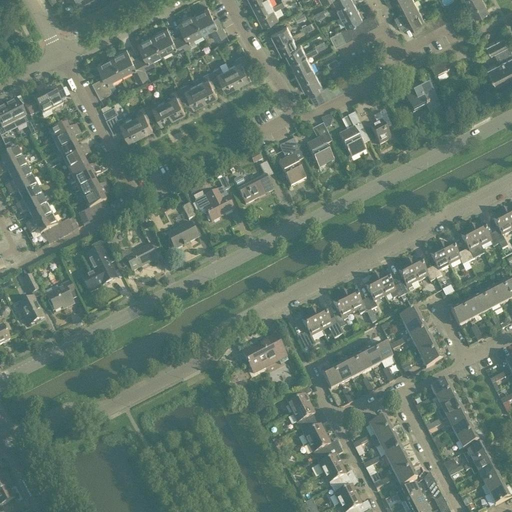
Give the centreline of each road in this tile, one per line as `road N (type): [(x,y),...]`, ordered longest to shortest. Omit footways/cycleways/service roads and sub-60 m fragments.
road 1 (tertiary): [(0,381),(511,115)]
road 2 (residential): [(11,442),(66,413),(114,409),(211,349),(246,316),(511,180)]
road 3 (residential): [(59,55),(125,185),(123,206),(25,260),(0,238)]
road 4 (residential): [(395,53),(404,70),(315,115),(297,114),(228,0)]
road 5 (residential): [(457,511),(396,392)]
